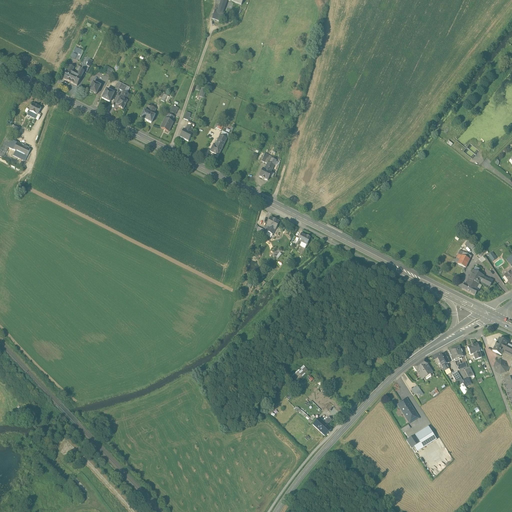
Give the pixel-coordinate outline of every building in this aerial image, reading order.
[(229,0),(243,5),(245,0),(222,0),(219,10),(216,9),(213,17),(221,20),(228,0),(229,0)] [(74,75),(71,73),(74,69),(69,67),(63,80),(70,83),(74,75)] [(77,76),(74,75),(70,83),(77,87),(81,78),(84,72),(80,70),(77,76)] [(95,81),(90,91),(98,96),(103,85),(95,81)] [(201,91),(199,96),(204,98),(207,88),(196,85),(195,89),(201,91)] [(108,89),(103,99),(112,103),(117,93),(108,89)] [(131,94),(124,90),(116,106),(125,110),(130,101),(128,100),(131,94)] [(161,100),(165,102),(166,100),(169,101),(171,97),(164,94),(161,100)] [(37,116),(41,108),(32,104),(29,112),(37,115),(37,116)] [(176,114),(179,108),(173,105),(170,112),(176,114)] [(142,118),(154,124),(158,116),(156,115),(159,109),(152,106),(150,112),(146,110),(142,118)] [(161,128),(170,132),(175,122),(174,121),(176,118),(170,115),(168,118),(166,117),(161,128)] [(181,137),(191,142),(195,134),(193,133),(196,127),(190,124),(187,130),(185,129),(181,137)] [(13,125),(9,133),(16,136),(19,129),(13,125)] [(215,142),(211,151),(221,155),(229,139),(221,135),(217,143),(215,142)] [(7,147),(11,140),(6,138),(0,150),(0,157),(3,159),(9,148),(7,147)] [(9,148),(14,150),(17,143),(11,140),(7,147),(9,148)] [(31,150),(17,143),(14,150),(16,151),(27,157),(31,150)] [(27,157),(16,151),(14,156),(25,161),(27,157)] [(268,161),(264,169),(263,169),(259,177),(265,180),(267,181),(272,173),(270,173),(276,162),(271,160),(270,161),(268,161)] [(270,218),(262,234),(271,238),(279,223),(270,218)] [(258,227),(256,225),(254,232),(261,235),(264,230),(258,227)] [(299,239),(296,244),(305,249),(310,238),(301,234),(299,239)] [(460,251),(455,259),(453,258),(452,261),(458,264),(464,253),(460,251)] [(488,255),(492,261),(496,258),(492,252),(488,255)] [(472,256),(464,253),(458,264),(466,268),(472,256)] [(483,276),(473,271),(469,279),(479,285),(481,282),(490,286),(492,282),(483,277),(483,276)] [(479,285),(469,279),(466,285),(465,284),(463,289),(475,295),(478,291),(476,290),(479,285)] [(511,346),(507,344),(508,343),(500,338),(493,351),(504,357),(502,361),(501,361),(496,362),(494,367),(496,372),(501,375),(503,382),(502,382),(511,407),(511,346)] [(477,344),(467,347),(470,355),(473,354),(475,360),(482,358),(480,352),(477,344)] [(460,347),(448,351),(452,361),(454,360),(455,362),(457,361),(457,359),(458,359),(459,360),(461,359),(461,358),(463,357),(460,347)] [(444,354),(437,358),(442,367),(446,365),(449,363),(444,354)] [(424,360),(413,368),(416,373),(417,372),(422,380),(432,373),(427,365),(424,360)] [(465,362),(456,366),(458,371),(467,367),(465,362)] [(297,382),(309,371),(304,366),(292,377),(297,382)] [(470,368),(464,370),(468,378),(474,376),(470,368)] [(457,372),(452,375),(455,381),(460,378),(457,372)] [(460,378),(455,381),(458,386),(463,383),(460,378)] [(468,378),(462,380),(467,388),(472,385),(468,378)] [(417,386),(411,390),(414,395),(420,391),(417,386)] [(436,390),(430,394),(433,398),(439,393),(436,390)] [(406,399),(397,405),(406,419),(408,418),(408,417),(415,413),(406,399)] [(415,413),(408,417),(408,418),(412,423),(418,418),(415,413)] [(328,417),(324,422),(327,425),(332,420),(328,417)] [(319,418),(313,425),(316,429),(323,422),(319,418)] [(323,422),(316,429),(325,437),(331,429),(327,425),(324,422),(323,422)] [(403,433),(410,429),(407,425),(401,430),(403,433)] [(428,428),(415,436),(420,443),(433,435),(428,428)] [(433,435),(420,443),(423,448),(436,440),(433,435)] [(415,436),(406,441),(411,449),(420,443),(415,436)]
